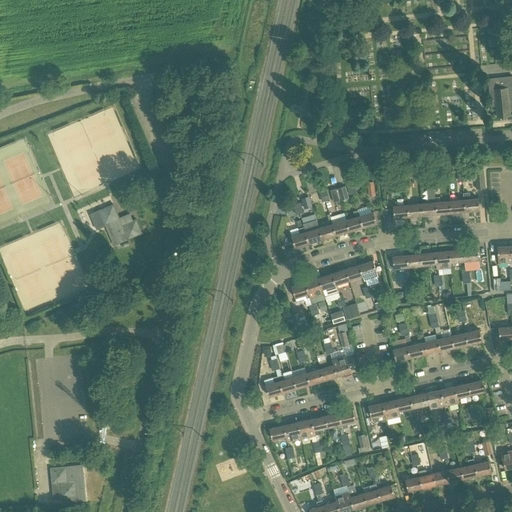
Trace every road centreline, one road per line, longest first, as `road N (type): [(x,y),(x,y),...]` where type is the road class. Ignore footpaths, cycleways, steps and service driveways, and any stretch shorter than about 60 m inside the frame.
road 1 (residential): [(125,511),(186,191),(138,77),(0,113)]
road 2 (residential): [(511,231),(389,240),(281,272)]
road 3 (residential): [(247,420),(239,388),(256,308),(281,272)]
road 4 (residential): [(358,150),(511,136)]
road 5 (residential): [(380,387),(247,420)]
road 6 (residential): [(500,360),(380,387)]
